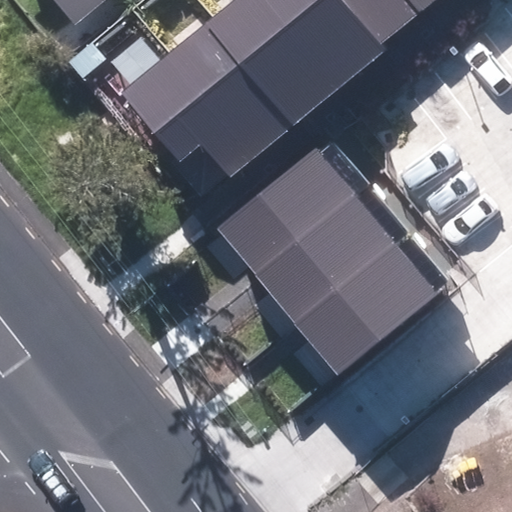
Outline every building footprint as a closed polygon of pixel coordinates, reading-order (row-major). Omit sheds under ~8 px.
[(63,0),(84,25),(115,0),(63,0)] [(272,0),(234,0),(215,16),(301,120),(344,85),(272,0)] [(272,0),(344,85),(385,50),(381,45),(342,0),(272,0)] [(421,0),(342,0),(381,45),(427,7),(421,0)] [(215,16),(170,53),(256,157),(301,120),(215,16)] [(256,157),(170,53),(123,93),(206,193),(228,175),(230,178),(256,157)] [(316,146),(216,229),(255,276),(355,194),(316,146)] [(395,241),(355,194),(255,276),(294,324),(395,241)] [(395,241),(294,324),(338,377),(439,295),(395,241)]
